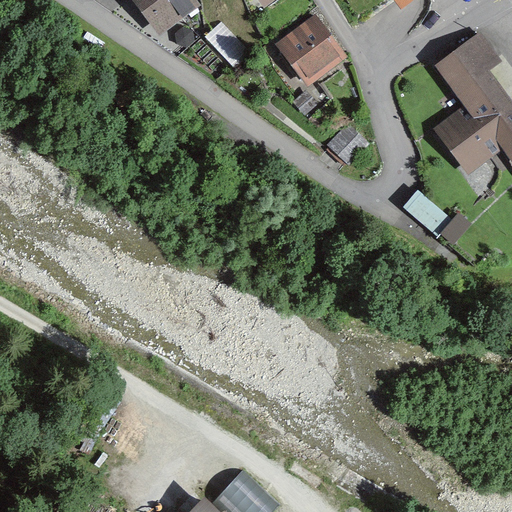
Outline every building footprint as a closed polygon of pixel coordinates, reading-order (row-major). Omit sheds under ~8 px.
[(140,0),(160,25),(183,8),(180,3),(183,0),(140,0)] [(345,57),(315,16),(303,24),(308,30),(286,47),(308,77),(324,65),(328,70),(345,57)] [(234,61),(249,47),(224,19),(208,34),(234,61)] [(511,107),(482,69),(496,59),(479,37),(441,66),(475,110),(444,133),(468,164),(497,142),(502,148),(505,146),(511,155),(511,107)] [(314,104),(305,95),(296,102),(305,112),(314,104)] [(344,165),(365,143),(349,127),(327,150),(344,165)] [(464,215),(457,224),(416,191),(404,207),(476,267),(497,242),(464,215)] [(58,467),(103,511),(157,511),(85,440),(58,467)] [(186,463),(173,451),(153,473),(166,485),(186,463)] [(214,511),(205,503),(195,511),(214,511)]
